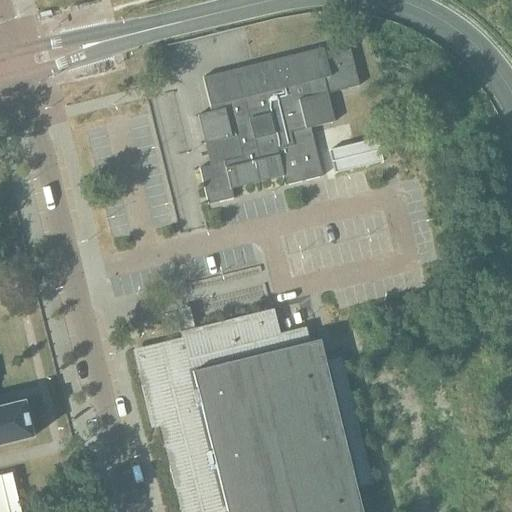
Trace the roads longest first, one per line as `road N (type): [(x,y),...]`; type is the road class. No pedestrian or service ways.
road 1 (residential): [(130,511),(0,1)]
road 2 (unknown): [(424,0),(455,16),(498,60),(511,112)]
